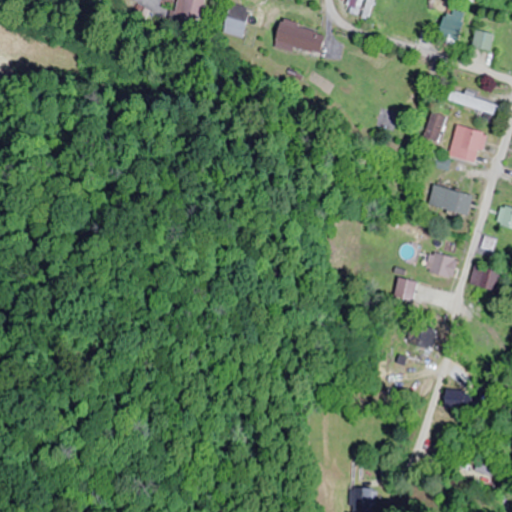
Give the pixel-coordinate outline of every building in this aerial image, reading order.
[(206,0),(180,0),(175,24),(200,29),(206,0)] [(350,0),(346,12),(361,17),(366,0),(350,0)] [(223,32),(243,39),(253,9),(233,3),(223,32)] [(458,44),(466,15),(447,10),(439,39),(458,44)] [(276,45),(320,58),(327,33),(284,20),(276,45)] [(474,48),(492,51),(496,34),(477,30),(474,48)] [(449,101),(497,115),(500,105),(452,91),(449,101)] [(423,137),(437,143),(449,118),(435,111),(423,137)] [(478,165),(488,134),(459,124),(449,155),(478,165)] [(429,205),(469,215),(474,195),(434,185),(429,205)] [(511,207),(502,205),(498,224),(511,228),(511,207)] [(458,273),(455,253),(427,257),(430,276),(458,273)] [(498,293),(504,271),(476,263),(469,285),(498,293)] [(486,404),(446,399),(445,408),(485,412),(486,404)]
